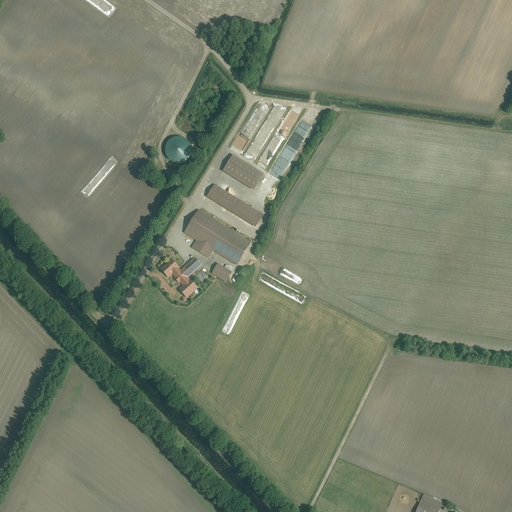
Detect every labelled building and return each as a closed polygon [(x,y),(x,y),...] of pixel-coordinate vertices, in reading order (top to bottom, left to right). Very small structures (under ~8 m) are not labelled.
[(175,148),(168,160),(176,165),(183,153),(175,148)] [(231,157),(221,173),(251,191),(261,174),(231,157)] [(213,185),(205,199),(253,229),(262,215),(213,185)] [(196,241),(191,249),(209,259),(213,252),(235,265),(249,241),(198,211),(184,234),(196,241)] [(178,283),(181,286),(177,290),(185,299),(196,289),(189,281),(187,279),(201,266),(193,258),(179,271),(177,270),(178,269),(170,260),(159,270),(168,279),(171,276),(174,279),(173,280),(177,284),(178,283)] [(217,265),(211,275),(224,283),(230,273),(217,265)] [(423,495),(415,511),(437,511),(441,503),(423,495)]
